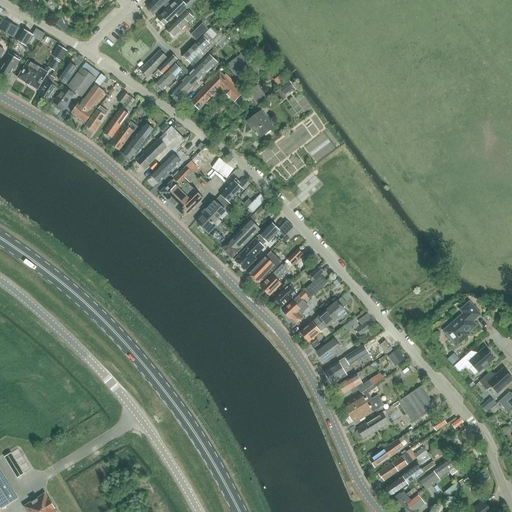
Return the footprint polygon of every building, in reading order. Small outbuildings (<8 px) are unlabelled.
[(168,0),(153,0),(147,7),(154,14),(163,5),(165,7),(170,2),(168,0)] [(180,0),(176,0),(157,18),(165,26),(175,15),(178,18),(195,0),(186,0),(184,3),(180,0)] [(166,30),(173,37),(193,18),(186,11),(166,30)] [(3,20),(0,24),(0,30),(13,38),(19,28),(3,20)] [(202,24),(191,35),(196,41),(208,30),(202,24)] [(0,65),(0,73),(8,79),(21,59),(20,58),(33,36),(23,30),(9,51),(0,65)] [(213,40),(206,33),(183,56),(190,63),(194,60),(197,63),(216,44),(218,46),(225,39),(220,33),(213,40)] [(54,58),(60,61),(67,51),(66,51),(61,47),(54,58)] [(140,70),(148,78),(167,58),(160,51),(140,70)] [(191,71),(200,80),(210,71),(217,63),(214,60),(208,54),(191,71)] [(158,70),(163,74),(177,60),(172,55),(158,70)] [(240,55),(227,65),(235,75),(248,64),(240,55)] [(54,59),(49,68),(54,71),(60,63),(54,59)] [(18,78),(37,90),(50,70),(46,67),(44,71),(28,61),(18,78)] [(69,64),(58,79),(66,84),(77,69),(69,64)] [(155,83),(163,90),(182,71),(175,64),(155,83)] [(67,85),(65,88),(53,102),(55,104),(54,105),(55,107),(59,110),(61,110),(62,109),(63,109),(74,95),(75,95),(76,94),(82,98),(96,79),(82,68),(68,86),(67,85)] [(200,80),(191,71),(172,91),(181,100),(200,80)] [(242,94),(228,80),(229,78),(226,74),(224,76),(220,72),(191,101),(199,109),(220,88),(234,102),(242,94)] [(101,74),(93,84),(99,89),(107,79),(101,74)] [(39,94),(49,100),(53,93),(54,94),(57,88),(51,84),(55,78),(51,76),(39,94)] [(288,83),(280,90),(284,95),(293,89),(288,83)] [(93,84),(79,102),(71,112),(85,123),(92,112),(90,111),(104,92),(99,89),(93,84)] [(129,96),(124,93),(117,103),(122,106),(127,99),(129,96)] [(130,97),(122,106),(128,110),(135,100),(130,97)] [(148,106),(143,102),(136,111),(142,115),(148,106)] [(100,106),(97,110),(85,126),(94,132),(108,112),(100,106)] [(104,132),(111,138),(129,115),(121,109),(112,120),(104,132)] [(252,128),(253,127),(261,137),(273,128),(261,111),(247,122),(252,128)] [(111,144),(119,150),(133,131),(135,132),(138,127),(136,125),(136,124),(132,121),(131,123),(128,121),(111,144)] [(122,153),(131,160),(155,131),(145,123),(122,153)] [(164,133),(170,127),(167,124),(161,130),(164,133)] [(137,161),(145,169),(158,156),(164,161),(185,140),(171,127),(137,161)] [(151,175),(159,183),(180,161),(172,153),(151,175)] [(191,162),(171,182),(171,181),(160,193),(184,217),(203,198),(193,189),(186,196),(182,192),(183,190),(179,186),(197,168),(191,162)] [(233,181),(216,199),(226,208),(243,190),(233,181)] [(197,223),(208,233),(209,233),(208,232),(215,225),(214,223),(225,211),(214,201),(206,210),(207,213),(197,223)] [(221,247),(221,248),(232,258),(260,230),(249,219),(221,247)] [(260,235),(234,260),(245,271),(253,263),(256,266),(259,263),(256,260),(256,259),(252,255),(266,242),(268,243),(279,231),(271,223),(260,235)] [(297,249),(287,260),(292,265),(302,254),(297,249)] [(256,266),(248,274),(257,283),(274,266),(270,262),(276,256),(270,251),(259,263),(256,266)] [(323,273),(319,268),(309,277),(313,282),(323,273)] [(276,280),(280,275),(276,271),(260,286),(264,291),(264,292),(267,294),(268,294),(269,296),(281,284),(276,280)] [(288,294),(293,289),(289,285),(272,300),(280,308),(286,302),(287,303),(292,298),(288,294)] [(303,301),(308,296),(303,291),(298,296),(301,299),(303,301)] [(303,301),(301,299),(298,296),(282,311),(285,314),(285,315),(287,318),(288,318),(289,319),(291,317),(297,323),(301,319),(304,317),(299,312),(301,310),(296,304),(298,303),(299,304),(303,301)] [(326,328),(345,312),(337,301),(300,332),(304,336),(304,338),(306,341),(307,341),(308,342),(321,332),(320,331),(326,327),(326,328)] [(480,314),(469,303),(461,310),(464,314),(452,324),(452,325),(451,326),(452,326),(452,327),(446,331),(450,335),(449,337),(450,338),(454,343),(456,344),(457,344),(459,343),(463,340),(464,339),(464,338),(463,337),(473,328),(474,327),(474,326),(474,325),(473,323),(472,321),(480,314)] [(371,328),(366,322),(356,330),(360,336),(371,328)] [(316,352),(323,362),(341,349),(334,339),(316,352)] [(460,361),(468,370),(473,366),(479,372),(494,359),(492,356),(492,354),(489,351),(487,351),(485,348),(475,357),(471,352),(460,361)] [(359,349),(344,358),(347,364),(363,354),(359,349)] [(401,362),(404,360),(397,350),(390,355),(397,365),(401,362)] [(343,369),(345,367),(340,360),(323,371),(331,385),(347,375),(343,369)] [(487,390),(491,387),(497,393),(511,380),(511,378),(510,377),(510,375),(507,372),(506,372),(503,369),(494,377),(490,372),(479,382),(487,390)] [(359,389),(361,393),(361,394),(373,385),(370,380),(363,385),(356,374),(333,388),(339,397),(351,390),(353,393),(359,389)] [(348,415),(354,424),(372,412),(369,406),(374,403),(375,404),(395,391),(386,377),(384,379),(373,386),(373,385),(361,394),(361,393),(342,405),(348,415)] [(421,386),(398,402),(413,423),(435,408),(421,386)] [(506,411),(511,406),(511,395),(509,392),(499,402),(506,411)] [(388,415),(396,410),(392,406),(385,410),(388,415)] [(359,438),(361,436),(363,439),(388,423),(382,413),(357,428),(358,431),(356,432),(359,438)] [(387,462),(391,459),(390,458),(397,453),(391,444),(369,459),(375,468),(386,460),(387,462)] [(22,453),(37,476),(49,468),(42,457),(40,459),(39,458),(42,456),(35,445),(22,453)] [(423,448),(413,455),(418,461),(427,454),(423,448)] [(11,453),(5,457),(17,478),(23,474),(11,453)] [(407,453),(378,472),(384,481),(413,461),(407,453)] [(407,485),(435,465),(428,456),(401,476),(383,489),(384,490),(384,492),(386,495),(387,495),(390,498),(407,485)] [(448,458),(432,469),(439,478),(455,467),(448,458)] [(0,468),(0,506),(1,509),(18,498),(0,468)] [(432,469),(419,479),(427,488),(434,483),(434,482),(439,478),(432,469)] [(459,494),(464,502),(478,493),(472,485),(459,494)] [(399,510),(406,505),(405,503),(410,500),(419,492),(415,488),(412,491),(406,495),(403,491),(391,500),(399,510)] [(419,492),(410,500),(405,503),(406,505),(399,510),(400,511),(414,511),(418,510),(427,503),(421,495),(420,493),(419,492)] [(45,493),(23,507),(26,511),(57,511),(55,508),(56,507),(50,499),(46,494),(47,493),(46,493),(45,493)] [(483,501),(469,511),(480,511),(488,507),(483,501)]
